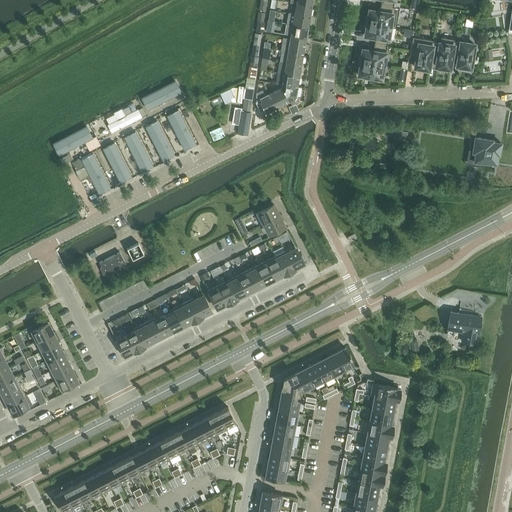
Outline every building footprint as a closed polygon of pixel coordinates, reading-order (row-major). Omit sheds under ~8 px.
[(261,0),(260,0),(259,9),(266,11),(267,1),(261,0)] [(271,4),(270,6),(270,7),(271,8),(275,8),(275,7),(276,7),(276,5),(276,4),(279,4),(279,3),(280,2),(280,1),(279,0),(278,0),(271,0),(271,3),(271,4)] [(310,16),(312,5),(290,1),(290,2),(296,3),(295,13),(310,16)] [(399,8),(381,4),(379,11),(370,10),(369,16),(366,15),(365,22),(396,27),(399,8)] [(308,27),(310,16),(295,13),(289,12),(287,23),(308,27)] [(264,22),(257,21),(255,30),(260,31),(262,32),(264,22)] [(374,44),(387,46),(390,27),(396,28),(396,27),(365,22),(364,29),(366,29),(365,35),(375,37),(374,44)] [(306,38),(308,27),(287,23),(285,34),(306,38)] [(260,31),(255,30),(253,46),(260,47),(262,34),(260,34),(260,31)] [(303,54),(306,38),(285,34),(291,35),(290,39),(284,38),(282,50),(303,54)] [(431,55),(433,41),(434,40),(412,36),(409,56),(417,57),(415,67),(421,68),(420,70),(427,71),(427,69),(429,69),(431,55)] [(452,54),(454,41),(455,39),(441,37),(440,43),(433,41),(431,55),(438,56),(436,66),(442,67),(441,69),(448,70),(448,68),(450,68),(452,54)] [(454,41),(452,54),(459,55),(457,65),(463,66),(462,69),(469,70),(469,67),(471,68),(475,44),(454,41)] [(359,62),(384,66),(387,46),(374,44),(373,51),(363,49),(362,55),(360,55),(359,62)] [(260,47),(253,46),(251,55),(258,56),(260,47)] [(301,65),(303,54),(282,50),(280,61),(301,65)] [(258,56),(251,55),(250,64),(257,65),(258,56)] [(300,76),(301,65),(280,61),(278,72),(300,76)] [(384,66),(359,62),(358,69),(360,69),(359,75),(374,77),(373,79),(380,80),(380,78),(382,79),(384,66)] [(257,67),(249,65),(247,79),(254,80),(257,67)] [(298,87),(300,76),(278,72),(276,83),(282,84),(298,87)] [(245,87),(253,88),(254,80),(247,79),(245,87)] [(142,98),(148,109),(182,92),(176,80),(142,98)] [(280,88),(287,103),(294,99),(296,96),(298,87),(282,84),(281,88),(280,88)] [(243,99),(251,100),(253,88),(245,87),(243,99)] [(280,88),(269,94),(276,108),(287,103),(280,88)] [(276,108),(269,94),(259,98),(260,100),(256,102),(261,112),(264,110),(266,113),(276,108)] [(243,99),(242,109),(250,110),(251,102),(251,100),(243,99)] [(242,109),(240,118),(248,120),(250,110),(242,109)] [(185,149),(196,143),(179,110),(168,116),(185,149)] [(113,122),(105,126),(108,133),(136,119),(133,112),(120,118),(117,112),(110,116),(113,122)] [(241,119),(238,133),(239,133),(247,135),(248,131),(250,121),(248,120),(241,119)] [(163,160),(174,154),(157,121),(146,127),(163,160)] [(53,143),(59,155),(93,137),(87,125),(53,143)] [(362,140),(364,130),(349,128),(347,137),(362,140)] [(136,132),(125,138),(142,171),(153,165),(136,132)] [(478,137),(474,161),(490,164),(490,161),(497,162),(498,156),(499,156),(501,143),(487,141),(487,139),(478,137)] [(115,143),(103,149),(121,182),(132,176),(115,143)] [(110,187),(93,154),(82,160),(99,193),(110,187)] [(261,224),(279,215),(274,204),(258,212),(256,213),(261,224)] [(285,226),(279,215),(261,224),(262,225),(264,224),(269,234),(285,226)] [(354,233),(347,237),(350,241),(357,238),(354,233)] [(133,259),(144,254),(139,243),(127,248),(133,259)] [(285,250),(295,269),(295,268),(304,263),(296,247),(296,248),(286,252),(285,250)] [(275,255),(285,274),(295,269),(285,250),(275,255)] [(104,274),(125,263),(120,252),(100,262),(102,267),(100,268),(104,274)] [(285,274),(275,255),(266,260),(275,278),(284,274),(285,275),(285,274)] [(266,260),(256,265),(265,283),(275,278),(266,260)] [(246,270),(256,288),(265,283),(256,265),(246,270)] [(237,275),(246,293),(256,288),(246,270),(237,275)] [(227,280),(237,299),(237,298),(246,293),(237,275),(236,275),(238,277),(229,282),(228,280),(227,280)] [(218,285),(227,304),(237,299),(227,280),(218,285)] [(227,304),(218,285),(208,290),(209,292),(217,308),(226,303),(227,304)] [(192,298),(202,317),(203,317),(202,316),(212,311),(204,295),(194,300),(193,298),(192,298)] [(183,303),(193,322),(202,317),(192,298),(183,303)] [(173,308),(182,326),(192,321),(192,322),(193,322),(183,303),(173,308)] [(165,315),(173,331),(182,326),(173,308),(174,310),(165,315)] [(451,312),(448,330),(463,332),(462,342),(477,344),(481,317),(451,312)] [(154,318),(163,336),(173,331),(165,315),(156,320),(154,317),(154,318)] [(144,323),(154,341),(163,336),(154,318),(144,323)] [(37,341),(53,332),(48,323),(32,331),(37,340),(37,341)] [(154,341),(144,323),(135,328),(145,347),(145,346),(144,345),(154,341)] [(125,332),(135,352),(145,347),(135,328),(134,328),(135,330),(127,334),(126,332),(125,332)] [(58,342),(53,332),(37,341),(37,340),(35,341),(40,352),(43,351),(42,350),(58,342)] [(135,352),(125,332),(116,337),(115,338),(116,340),(124,356),(134,351),(135,352)] [(47,360),(63,352),(58,342),(42,350),(43,351),(47,359),(47,360)] [(346,347),(335,352),(345,371),(355,366),(351,357),(350,354),(349,354),(346,347)] [(47,360),(47,359),(45,360),(50,371),(52,370),(68,361),(63,352),(47,360)] [(335,352),(325,358),(335,377),(345,371),(335,352)] [(0,371),(9,367),(4,358),(0,359),(0,371)] [(325,358),(315,363),(325,382),(335,377),(325,358)] [(52,370),(57,379),(73,371),(68,361),(52,370)] [(315,363),(305,368),(313,385),(323,380),(324,382),(325,382),(315,363)] [(0,384),(14,377),(9,367),(0,371),(0,384)] [(305,368),(294,373),(303,390),(313,385),(305,368)] [(78,381),(73,371),(57,379),(55,380),(60,390),(63,389),(64,390),(69,387),(69,386),(78,381)] [(301,388),(302,388),(303,390),(294,373),(284,379),(283,387),(297,390),(297,389),(301,388)] [(16,376),(14,377),(0,384),(0,389),(3,395),(15,388),(21,386),(16,376)] [(395,400),(398,388),(389,386),(389,385),(386,385),(373,383),(371,395),(395,400)] [(21,386),(15,388),(3,395),(8,404),(24,396),(24,397),(26,396),(21,386)] [(283,387),(282,388),(280,398),(299,402),(299,401),(295,400),(297,390),(283,387)] [(372,408),(393,412),(395,400),(371,395),(370,396),(374,396),(372,408)] [(8,404),(13,414),(22,410),(23,411),(28,408),(28,407),(29,406),(24,397),(24,396),(8,404)] [(278,409),(299,413),(297,412),(299,402),(280,398),(278,409)] [(227,429),(237,424),(228,407),(218,412),(227,429)] [(366,420),(391,425),(393,412),(372,408),(370,420),(366,420)] [(276,420),(297,424),(299,413),(278,409),(276,420)] [(217,434),(227,429),(218,412),(209,417),(217,434)] [(208,439),(217,434),(209,417),(199,422),(208,439)] [(297,424),(276,420),(274,432),(293,435),(295,424),(297,425),(297,424)] [(391,425),(366,420),(364,432),(388,437),(391,425)] [(198,444),(208,439),(199,422),(189,427),(198,444)] [(189,449),(198,444),(189,427),(180,431),(189,449)] [(179,454),(189,449),(180,431),(170,436),(179,454)] [(272,443),(291,447),(293,435),(274,432),(272,443)] [(365,445),(386,449),(388,437),(364,432),(367,433),(365,445)] [(169,458),(179,454),(170,436),(161,441),(169,458)] [(161,441),(151,446),(160,463),(169,458),(161,441)] [(270,454),(291,458),(289,457),(291,447),(272,443),(270,454)] [(363,457),(384,461),(386,449),(365,445),(363,457)] [(151,446),(141,451),(150,468),(160,463),(151,446)] [(132,456),(140,473),(150,468),(141,451),(132,456)] [(268,465),(289,469),(291,458),(270,454),(268,465)] [(132,456),(122,461),(131,478),(140,473),(132,456)] [(361,469),(381,473),(384,461),(363,457),(361,469)] [(121,483),(131,478),(122,461),(112,466),(121,483)] [(289,470),(289,469),(268,465),(265,477),(273,478),(273,479),(276,480),(276,479),(284,481),(286,469),(289,470)] [(111,488),(121,483),(112,466),(103,471),(111,488)] [(358,481),(379,485),(381,473),(361,469),(358,481)] [(102,493),(111,488),(103,471),(93,476),(102,493)] [(92,498),(102,493),(93,476),(83,481),(92,498)] [(83,503),(92,498),(83,481),(74,486),(83,503)] [(379,485),(358,481),(356,493),(377,497),(379,485)] [(73,508),(83,503),(74,486),(64,491),(73,508)] [(62,511),(65,511),(73,508),(64,491),(54,496),(62,511)] [(279,507),(281,496),(281,495),(274,493),(271,492),(270,493),(263,491),(260,503),(279,507)] [(354,505),(374,509),(377,497),(356,493),(354,505)] [(258,511),(278,511),(279,507),(260,503),(258,511)]
